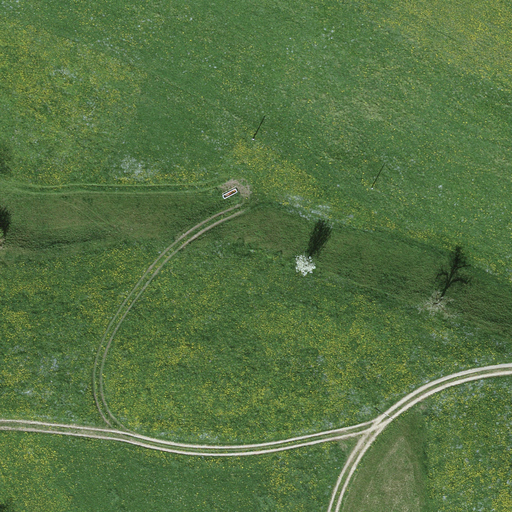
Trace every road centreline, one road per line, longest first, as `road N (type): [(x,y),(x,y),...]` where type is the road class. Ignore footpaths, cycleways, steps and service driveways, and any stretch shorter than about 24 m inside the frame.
road 1 (track): [(113,434),(162,446),(257,449),(380,423),(446,380),(511,368)]
road 2 (track): [(113,434),(97,379),(110,320),(147,273),(200,228),(249,212)]
